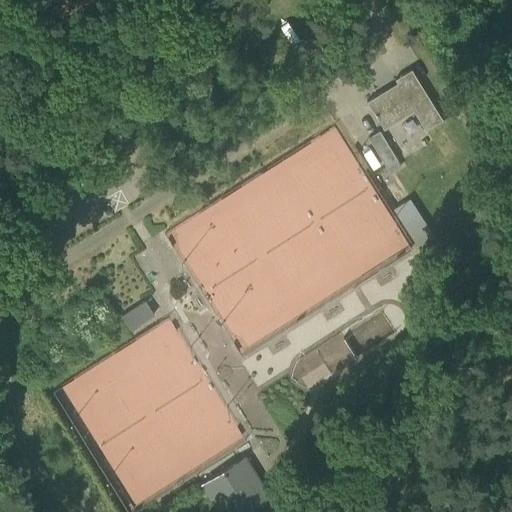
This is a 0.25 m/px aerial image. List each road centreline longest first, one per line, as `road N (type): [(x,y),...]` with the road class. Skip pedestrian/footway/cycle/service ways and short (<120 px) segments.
road 1 (unknown): [(0,283),(324,90)]
road 2 (unknown): [(0,389),(22,438),(73,511)]
